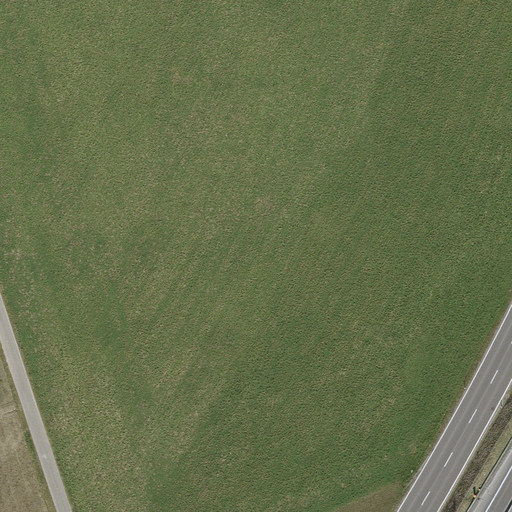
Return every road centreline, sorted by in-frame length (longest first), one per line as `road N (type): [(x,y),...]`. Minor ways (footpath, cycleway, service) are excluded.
road 1 (track): [(66,511),(0,311)]
road 2 (primary): [(418,511),(511,344)]
